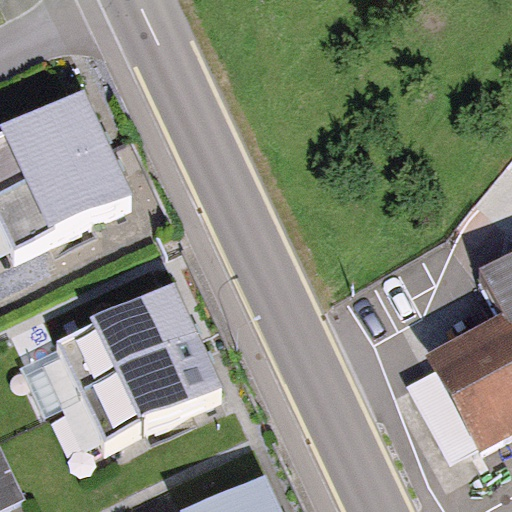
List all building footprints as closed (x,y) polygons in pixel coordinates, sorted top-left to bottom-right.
[(142,217),(95,117),(0,160),(0,224),(23,273),(142,217)] [(511,327),(511,348),(420,397),(460,473),(511,445),(511,270),(488,283),(511,327)] [(231,406),(184,307),(66,364),(113,462),(231,406)] [(0,511),(21,511),(33,507),(0,439),(0,511)] [(278,511),(273,500),(247,511),(278,511)]
